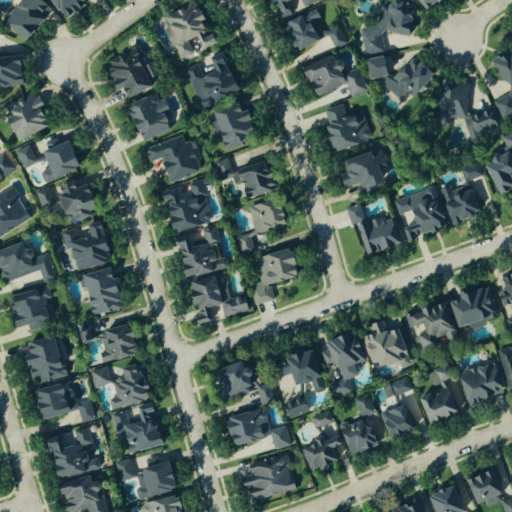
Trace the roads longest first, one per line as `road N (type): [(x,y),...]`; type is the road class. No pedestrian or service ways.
road 1 (residential): [(345,296),(299,142),(230,0),(69,60)]
road 2 (residential): [(219,511),(134,207),(69,60)]
road 3 (residential): [(176,359),(511,232)]
road 4 (residential): [(303,511),(511,430)]
